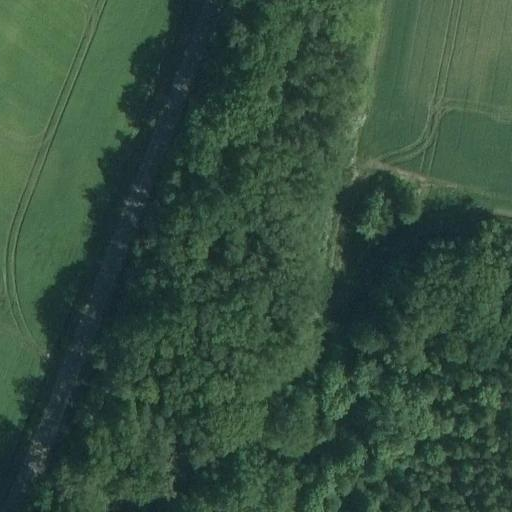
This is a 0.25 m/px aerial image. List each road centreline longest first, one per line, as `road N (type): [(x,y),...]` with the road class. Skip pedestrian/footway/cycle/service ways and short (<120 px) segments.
road 1 (unclassified): [(8,511),(61,398),(214,0)]
road 2 (track): [(342,288),(197,440),(109,511)]
road 3 (track): [(511,302),(342,288)]
